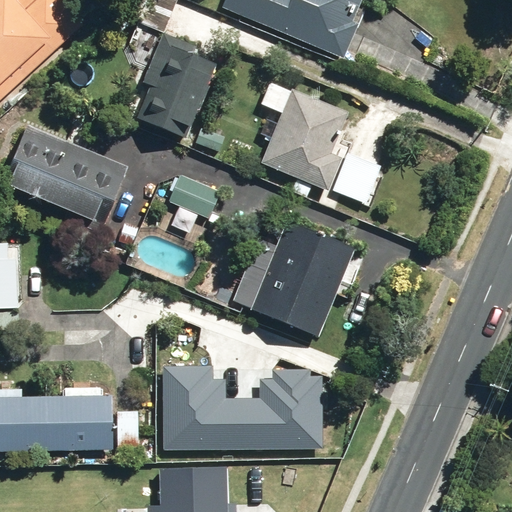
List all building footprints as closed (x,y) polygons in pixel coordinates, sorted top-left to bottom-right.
[(0,0),(0,103),(2,102),(0,99),(0,91),(40,55),(47,63),(85,28),(59,0),(0,0)] [(148,0),(139,19),(160,30),(175,0),(148,0)] [(367,0),(230,0),(227,10),(349,62),(363,27),(357,24),(367,0)] [(140,120),(169,133),(174,123),(195,132),(218,80),(214,79),(218,66),(195,57),(199,48),(167,34),(146,83),(154,86),(140,120)] [(265,165),(332,193),(345,161),(335,156),(352,117),(296,93),(295,95),(273,85),(264,107),(285,116),(281,126),(269,122),(263,137),(275,142),(265,165)] [(66,220),(101,235),(129,170),(35,130),(11,187),(69,212),(66,220)] [(329,206),(344,212),(349,199),(369,206),(384,169),(349,155),(329,206)] [(196,212),(212,218),(222,192),(207,185),(196,212)] [(121,238),(135,245),(141,230),(128,224),(121,238)] [(235,303),(322,340),(359,253),(292,224),(281,250),(261,242),(235,303)] [(0,311),(21,312),(20,262),(11,262),(11,248),(0,248),(0,311)] [(212,395),(210,438),(291,441),(293,381),(264,380),(264,374),(241,374),(241,379),(207,378),(207,395),(212,395)] [(0,454),(116,453),(115,398),(103,399),(103,389),(64,390),(64,399),(24,399),(25,391),(0,392),(0,454)] [(139,412),(118,411),(116,448),(137,449),(139,412)] [(229,511),(230,511),(233,510),(231,465),(163,468),(165,506),(150,507),(150,511),(229,511)]
